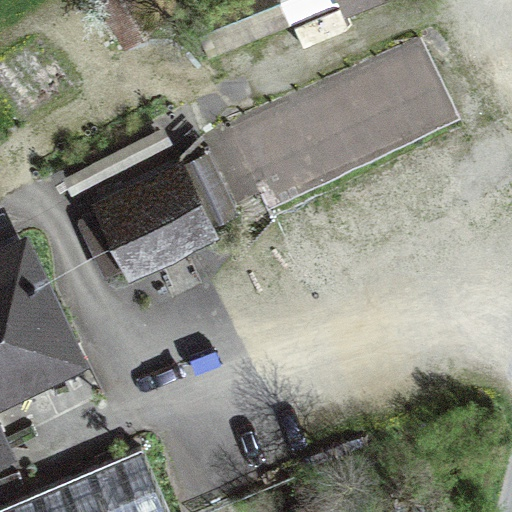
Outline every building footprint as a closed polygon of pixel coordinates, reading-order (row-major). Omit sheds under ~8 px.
[(107,0),(128,37),(179,7),(174,0),(107,0)] [(210,0),(191,8),(212,58),(359,0),(210,0)] [(132,258),(135,263),(212,226),(184,166),(107,203),(109,208),(83,220),(107,271),(132,258)] [(0,435),(0,381),(75,345),(27,243),(0,255),(0,446),(4,445),(0,435)] [(171,511),(143,446),(0,506),(0,511),(171,511)] [(284,511),(349,511),(339,488),(284,511)]
